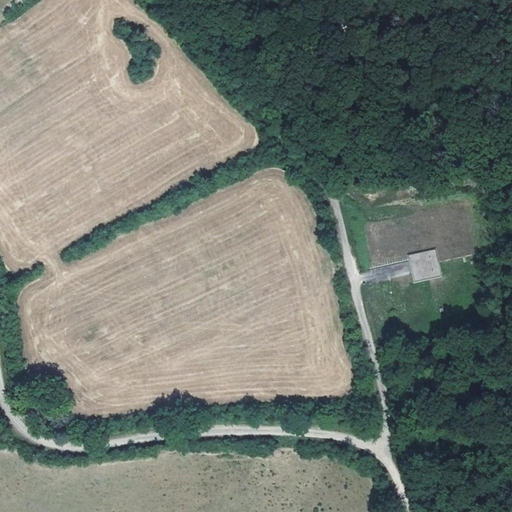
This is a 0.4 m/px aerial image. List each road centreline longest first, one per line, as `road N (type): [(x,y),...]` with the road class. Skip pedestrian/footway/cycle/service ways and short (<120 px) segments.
road 1 (unclassified): [(154,0),(324,190),(385,404),(383,453)]
road 2 (unclassified): [(0,384),(24,430),(60,446),(237,429),(340,436),(383,453)]
